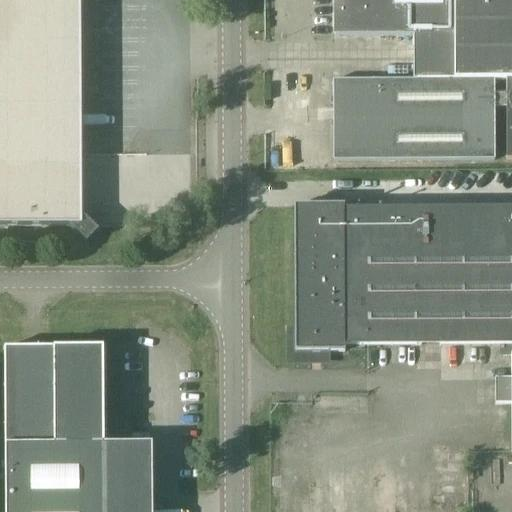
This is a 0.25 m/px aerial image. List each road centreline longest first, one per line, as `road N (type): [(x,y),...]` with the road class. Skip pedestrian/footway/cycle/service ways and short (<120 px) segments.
road 1 (unclassified): [(231,279),(226,0)]
road 2 (unclassified): [(233,511),(231,279)]
road 3 (unclassified): [(0,280),(231,279)]
road 4 (unknown): [(165,0),(169,161)]
